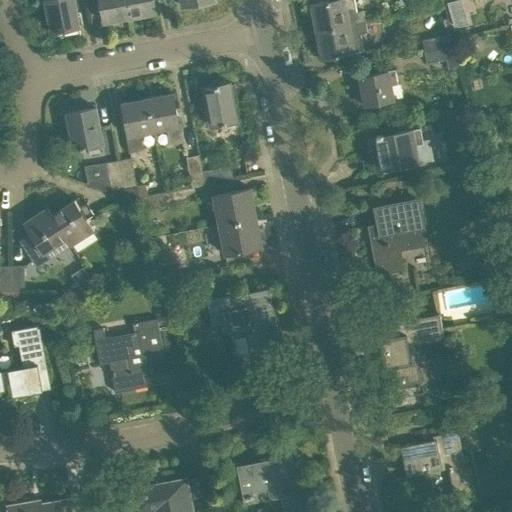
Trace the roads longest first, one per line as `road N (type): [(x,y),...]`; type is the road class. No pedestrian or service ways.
road 1 (residential): [(330,370),(265,32)]
road 2 (residential): [(0,448),(152,436),(330,370)]
road 3 (residential): [(27,77),(265,32)]
road 4 (residential): [(357,511),(330,370)]
